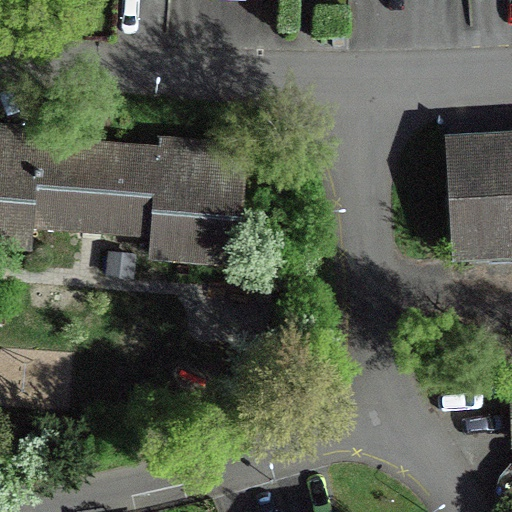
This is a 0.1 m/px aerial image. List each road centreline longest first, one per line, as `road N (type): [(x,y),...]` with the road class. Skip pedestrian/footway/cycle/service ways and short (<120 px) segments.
road 1 (residential): [(388,408),(95,501),(35,511)]
road 2 (residential): [(351,86),(0,59)]
road 3 (residential): [(388,408),(351,86)]
road 4 (residential): [(511,78),(351,86)]
road 5 (residential): [(459,511),(388,408)]
